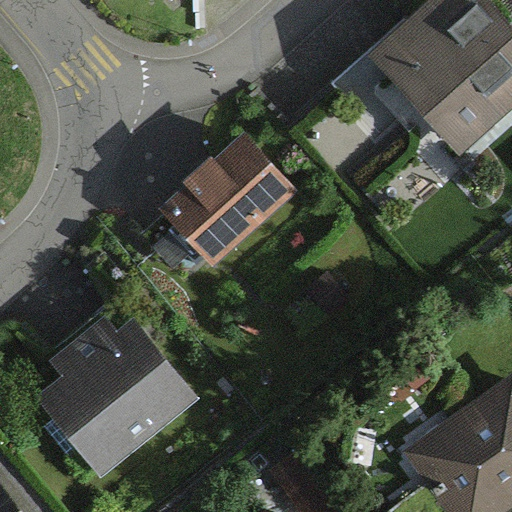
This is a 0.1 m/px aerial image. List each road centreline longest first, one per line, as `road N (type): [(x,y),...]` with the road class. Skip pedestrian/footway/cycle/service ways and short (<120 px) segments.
road 1 (residential): [(80,72),(145,88),(187,84),(300,0)]
road 2 (residential): [(0,275),(55,222),(76,183),(92,134),(80,72)]
